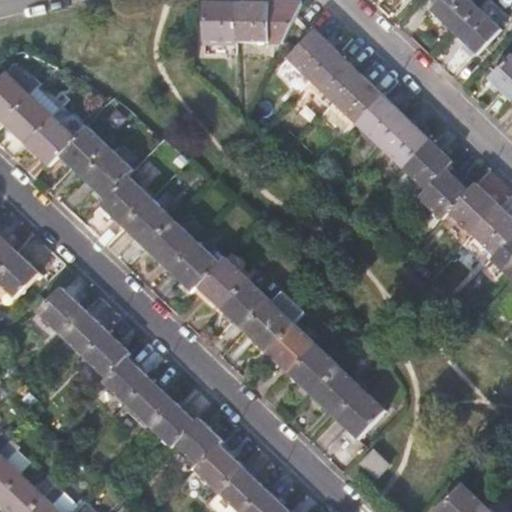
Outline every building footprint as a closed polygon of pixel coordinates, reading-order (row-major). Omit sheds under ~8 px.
[(438,0),(432,8),(454,28),(476,5),(471,0),(438,0)] [(204,40),(235,41),(236,3),(205,2),(204,40)] [(235,41),(278,42),(297,5),(236,3),(235,41)] [(499,27),(476,5),(454,28),(476,50),(499,27)] [(286,53),(309,75),(336,47),(313,25),(286,53)] [(309,75),(332,97),(359,69),(336,47),(309,75)] [(488,76),(510,97),(511,94),(511,51),(488,76)] [(0,82),(0,113),(8,121),(42,85),(18,63),(0,82)] [(332,97),(354,119),(381,90),(359,69),(332,97)] [(8,121),(31,143),(58,114),(64,107),(42,85),(8,121)] [(354,119),(376,140),(404,112),(381,90),(354,119)] [(376,140),(399,162),(427,134),(404,112),(376,140)] [(80,135),(58,114),(31,143),(53,164),(63,153),(80,135)] [(114,145),(91,124),(80,135),(63,153),(86,175),(114,145)] [(399,162),(423,185),(443,164),(450,157),(427,134),(399,162)] [(136,167),(114,145),(86,175),(108,195),(130,172),(136,167)] [(416,193),(438,214),(446,207),(466,186),(443,164),(423,185),(416,193)] [(103,201),(125,223),(153,194),(130,172),(108,195),(103,201)] [(446,207),(468,229),(496,201),(473,179),(466,186),(446,207)] [(125,223),(148,245),(176,215),(153,194),(125,223)] [(468,229),(491,250),(511,228),(511,216),(496,201),(468,229)] [(148,245),(171,267),(199,238),(176,215),(148,245)] [(487,255),(510,277),(511,274),(511,228),(491,250),(487,255)] [(0,270),(21,250),(0,230),(0,270)] [(171,267),(193,287),(199,281),(220,259),(199,238),(171,267)] [(41,270),(21,250),(0,270),(0,293),(8,286),(18,294),(41,270)] [(199,281),(221,303),(249,274),(226,253),(220,259),(199,281)] [(221,303),(245,325),(272,296),(249,274),(221,303)] [(305,306),(283,284),(272,296),(245,325),(267,346),(294,318),(305,306)] [(40,309),(63,331),(86,306),(64,285),(40,309)] [(63,331),(85,352),(108,328),(86,306),(63,331)] [(318,340),(294,318),(267,346),(290,368),(318,340)] [(85,352),(108,374),(128,353),(131,350),(108,328),(85,352)] [(340,361),(318,340),(290,368),(312,390),(340,361)] [(104,378),(126,399),(150,374),(128,353),(108,374),(104,378)] [(363,383),(340,361),(312,390),(335,411),(363,383)] [(126,399),(148,420),(172,396),(150,374),(126,399)] [(386,405),(363,383),(335,411),(358,434),(386,405)] [(148,420),(171,442),(174,438),(195,417),(172,396),(148,420)] [(174,438),(197,461),(217,439),(221,436),(198,414),(195,417),(174,438)] [(194,464),(216,485),(239,461),(217,439),(197,461),(194,464)] [(0,447),(0,491),(19,472),(29,461),(15,448),(7,440),(0,447)] [(361,457),(376,472),(388,460),(373,446),(361,457)] [(216,485),(239,508),(263,483),(239,461),(216,485)] [(0,491),(0,501),(11,511),(23,511),(51,483),(44,476),(34,486),(19,472),(0,491)] [(432,505),(438,511),(468,511),(478,502),(456,480),(432,505)] [(23,511),(67,511),(71,509),(74,505),(51,483),(23,511)] [(239,508),(243,511),(277,511),(285,504),(263,483),(239,508)] [(95,511),(81,498),(71,509),(74,511),(95,511)] [(468,511),(488,511),(478,502),(468,511)]
